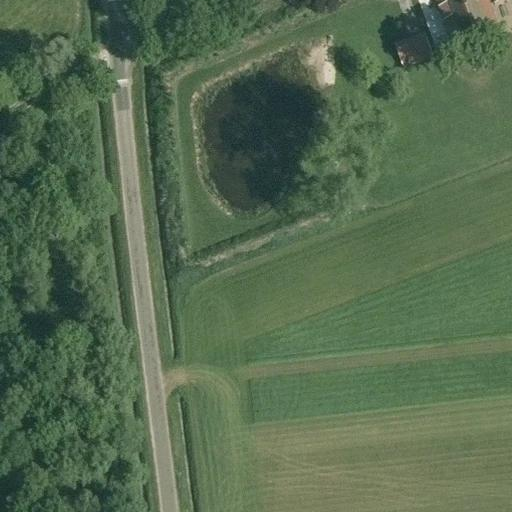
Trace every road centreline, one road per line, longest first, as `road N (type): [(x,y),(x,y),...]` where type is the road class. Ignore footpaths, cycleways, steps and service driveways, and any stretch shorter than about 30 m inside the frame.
road 1 (unclassified): [(169,511),(115,55)]
road 2 (unclassified): [(115,55),(249,0)]
road 3 (track): [(115,55),(0,120)]
